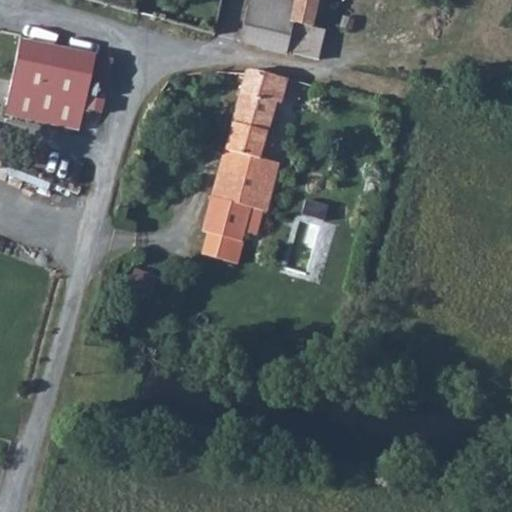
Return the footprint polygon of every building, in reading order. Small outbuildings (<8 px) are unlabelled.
[(88,0),(128,12),(131,0),(88,0)] [(248,0),(245,5),(237,42),(281,53),(288,24),(303,26),(309,0),(248,0)] [(303,26),(288,24),(281,53),(296,56),(303,26)] [(10,66),(81,87),(87,64),(17,43),(10,66)] [(81,87),(10,66),(5,83),(77,104),(81,87)] [(204,232),(237,243),(242,233),(256,235),(263,210),(266,211),(278,166),(253,162),(269,103),(277,103),(282,80),(241,69),(198,229),(204,232)] [(0,98),(0,116),(68,137),(77,104),(5,83),(0,98)] [(0,122),(65,144),(68,137),(0,116),(0,122)] [(306,199),(302,214),(325,220),(329,205),(306,199)] [(233,261),(237,243),(204,232),(198,253),(233,261)] [(138,268),(131,290),(156,297),(162,276),(138,268)]
